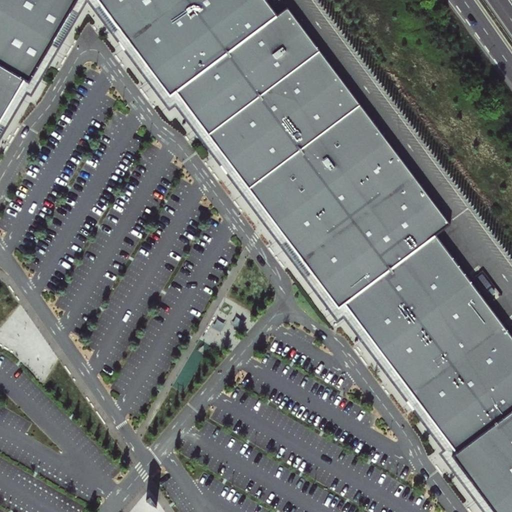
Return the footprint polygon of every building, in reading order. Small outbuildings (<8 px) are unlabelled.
[(78,0),(0,0),(0,67),(24,82),(29,84),(78,0)] [(96,0),(169,98),(176,93),(278,16),(265,0),(96,0)] [(176,93),(338,310),(344,305),(436,236),(451,226),(287,9),(278,16),(176,93)] [(0,122),(24,82),(0,67),(0,122)] [(344,305),(456,454),(511,411),(511,337),(436,236),(344,305)] [(493,511),(511,511),(511,411),(456,454),(452,456),(493,511)]
